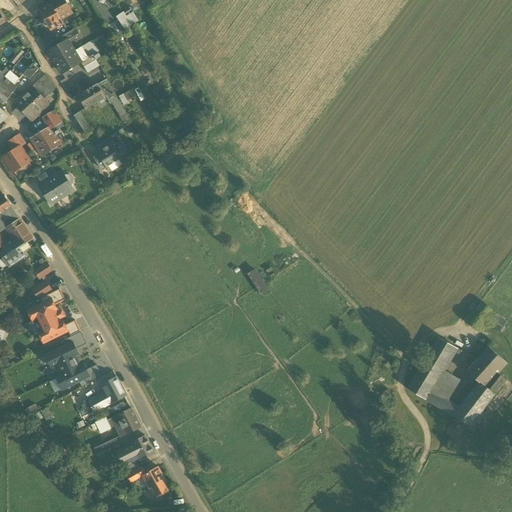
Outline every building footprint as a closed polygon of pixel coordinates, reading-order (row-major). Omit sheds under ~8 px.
[(49,0),(52,3),(60,20),(72,13),(64,0),(49,0)] [(62,23),(60,20),(52,3),(40,10),(45,18),(44,18),(44,19),(43,20),(45,23),(46,23),(47,23),(51,29),(62,23)] [(130,8),(123,12),(131,26),(138,21),(133,13),(130,8)] [(125,30),(131,26),(123,12),(116,17),(125,30)] [(61,37),(64,42),(68,40),(79,34),(76,28),(68,33),(63,36),(61,37)] [(30,45),(22,32),(18,35),(25,48),(30,45)] [(42,41),(45,46),(56,40),(53,34),(42,41)] [(48,52),(55,63),(74,51),(68,40),(64,42),(48,52)] [(81,47),(74,51),(81,62),(88,58),(81,47)] [(10,61),(14,64),(24,52),(20,49),(10,61)] [(81,62),(74,51),(55,63),(62,74),(81,62)] [(81,62),(84,67),(96,60),(93,55),(88,58),(81,62)] [(84,67),(88,73),(99,66),(96,60),(84,67)] [(24,74),(30,79),(39,69),(32,64),(29,68),(24,74)] [(27,66),(17,77),(20,79),(24,74),(29,68),(27,66)] [(0,74),(4,77),(10,71),(6,67),(0,74)] [(17,77),(10,71),(4,77),(15,86),(20,79),(17,77)] [(38,82),(49,95),(56,89),(46,75),(38,82)] [(0,82),(0,90),(9,98),(17,88),(15,86),(4,77),(0,82)] [(113,103),(118,112),(123,109),(106,79),(98,84),(105,97),(106,97),(110,103),(110,104),(113,103)] [(38,82),(32,87),(43,100),(49,95),(38,82)] [(78,96),(86,109),(97,102),(105,97),(98,84),(79,96),(78,96)] [(48,105),(43,100),(32,87),(15,103),(19,107),(27,115),(31,120),(48,105)] [(134,88),(124,94),(127,101),(138,95),(134,88)] [(6,103),(9,98),(0,90),(0,98),(3,101),(6,103)] [(128,103),(127,101),(124,94),(119,97),(124,105),(128,103)] [(105,97),(97,102),(101,109),(110,103),(106,97),(105,97)] [(27,115),(19,107),(12,113),(20,122),(27,115)] [(129,120),(123,109),(118,112),(124,123),(129,120)] [(55,110),(51,112),(55,119),(59,125),(63,122),(55,110)] [(42,119),(46,124),(47,123),(55,119),(51,112),(44,117),(45,117),(42,119)] [(73,116),(85,134),(91,130),(80,112),(73,116)] [(50,127),(61,144),(65,141),(59,133),(58,130),(56,127),(59,125),(55,119),(47,123),(50,127)] [(59,125),(56,127),(58,130),(65,126),(63,122),(59,125)] [(31,139),(42,156),(56,148),(56,147),(61,144),(50,127),(31,139)] [(8,143),(13,151),(19,147),(20,148),(25,144),(20,135),(19,135),(8,142),(8,143)] [(100,143),(104,149),(115,142),(111,136),(100,143)] [(96,161),(102,170),(106,167),(120,158),(122,161),(129,156),(120,142),(116,145),(115,142),(104,149),(98,152),(98,154),(101,158),(96,161)] [(14,171),(29,161),(28,161),(29,161),(20,148),(19,147),(13,151),(4,158),(5,158),(4,158),(13,171),(14,171)] [(120,158),(106,167),(109,172),(130,159),(129,156),(122,161),(120,158)] [(29,161),(14,171),(17,176),(32,166),(29,161)] [(47,169),(52,177),(56,175),(51,166),(47,169)] [(34,177),(39,186),(52,177),(47,169),(34,177)] [(46,199),(51,206),(74,191),(71,186),(72,186),(73,184),(73,183),(74,181),(73,179),(72,177),(71,176),(69,175),(67,175),(65,176),(62,171),(56,175),(52,177),(39,186),(38,186),(42,193),(44,192),(48,198),(46,199)] [(0,214),(12,207),(4,196),(0,198),(0,214)] [(0,214),(0,232),(6,229),(20,219),(12,207),(0,214)] [(6,229),(13,238),(19,248),(19,247),(27,242),(33,238),(20,219),(6,229)] [(0,235),(0,259),(3,257),(8,265),(9,266),(25,256),(23,252),(19,247),(19,248),(13,238),(5,243),(0,235)] [(30,247),(27,242),(19,247),(23,252),(30,247)] [(3,268),(8,265),(3,257),(0,259),(0,267),(0,268),(0,267),(0,269),(0,271),(2,271),(3,270),(3,268)] [(36,272),(40,278),(51,270),(47,264),(36,272)] [(269,290),(256,269),(247,274),(260,295),(269,290)] [(60,289),(53,292),(45,281),(33,290),(39,299),(40,299),(42,303),(52,299),(55,305),(65,300),(60,289)] [(38,333),(44,343),(68,331),(65,325),(63,321),(61,322),(60,319),(56,313),(55,310),(57,309),(55,305),(52,299),(42,303),(27,311),(33,321),(35,320),(41,331),(38,333)] [(485,323),(497,332),(506,321),(480,303),(468,320),(481,329),(485,323)] [(68,331),(70,336),(81,331),(75,320),(65,325),(68,331)] [(73,343),(76,349),(86,344),(81,332),(63,341),(65,346),(73,343)] [(407,389),(425,400),(431,390),(443,370),(457,348),(438,337),(407,389)] [(76,349),(73,343),(65,346),(52,353),(57,364),(54,365),(55,366),(60,376),(81,366),(76,355),(78,354),(76,349)] [(479,382),(486,388),(498,373),(507,363),(488,347),(466,371),(479,382)] [(51,368),(55,366),(54,365),(57,364),(52,353),(46,356),(51,368)] [(11,365),(6,355),(0,358),(0,364),(2,369),(11,365)] [(83,365),(81,366),(60,376),(56,378),(57,378),(62,389),(84,378),(89,376),(86,370),(83,365)] [(97,365),(86,370),(89,376),(84,378),(87,384),(103,376),(97,365)] [(460,380),(443,370),(431,390),(448,400),(460,380)] [(448,400),(431,390),(425,400),(470,426),(495,394),(506,379),(498,373),(486,388),(479,382),(460,407),(448,400)] [(100,395),(106,406),(126,395),(117,377),(102,385),(106,392),(100,395)] [(62,389),(57,378),(49,382),(55,393),(62,389)] [(362,420),(344,393),(336,398),(354,426),(362,420)] [(90,401),(96,411),(106,406),(100,395),(90,401)] [(83,405),(88,415),(96,411),(90,401),(83,405)] [(41,411),(46,421),(52,417),(47,407),(41,411)] [(116,427),(121,437),(140,427),(131,409),(108,421),(112,429),(116,427)] [(101,434),(112,429),(108,421),(106,417),(95,422),(101,434)] [(131,442),(132,444),(137,454),(140,459),(141,461),(154,454),(145,436),(131,442)] [(94,449),(97,455),(119,444),(116,438),(94,449)] [(122,462),(137,454),(132,444),(117,452),(122,462)] [(122,462),(124,467),(136,461),(140,459),(137,454),(122,462)] [(124,467),(128,474),(140,468),(136,461),(124,467)] [(142,467),(140,468),(128,474),(126,474),(131,483),(136,479),(142,476),(146,474),(142,467)] [(152,487),(156,495),(167,489),(160,477),(163,475),(158,467),(146,474),(142,476),(149,489),(152,487)] [(160,477),(167,489),(170,487),(163,475),(160,477)] [(149,489),(142,476),(136,479),(143,492),(149,489)] [(168,491),(167,489),(156,495),(157,497),(168,491)]
